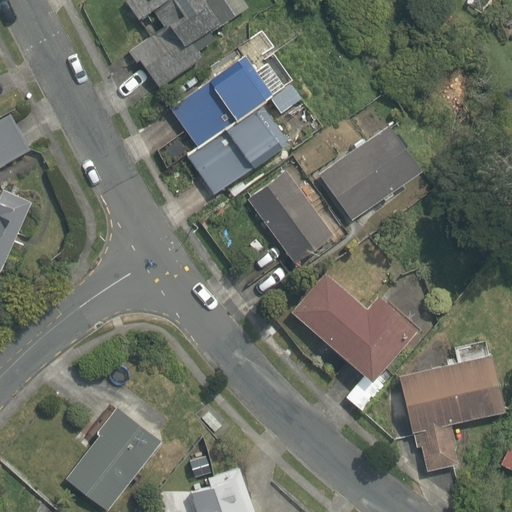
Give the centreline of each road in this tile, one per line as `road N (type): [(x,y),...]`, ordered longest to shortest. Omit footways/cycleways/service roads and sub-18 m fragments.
road 1 (residential): [(152,254),(303,439),(398,511)]
road 2 (residential): [(27,0),(152,254)]
road 3 (residential): [(152,254),(0,383)]
